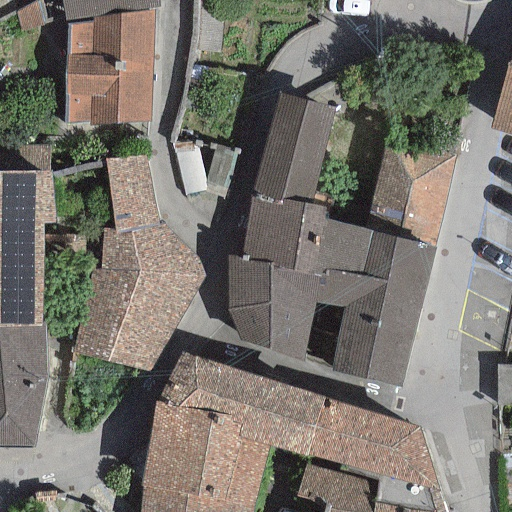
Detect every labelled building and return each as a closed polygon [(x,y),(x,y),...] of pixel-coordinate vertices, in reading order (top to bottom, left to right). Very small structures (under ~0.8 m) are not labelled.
[(158,0),(61,0),(66,23),(152,7),(159,5),(158,0)] [(150,123),(152,7),(66,23),(63,125),(150,123)] [(511,57),(507,66),(489,130),(511,136),(511,57)] [(332,110),(279,94),(249,197),(239,259),(311,274),(323,221),(326,208),(311,204),(332,110)] [(457,149),(389,132),(364,232),(433,249),(457,149)] [(144,156),(104,159),(114,230),(158,224),(144,156)] [(49,171),(0,171),(0,327),(39,327),(43,224),(54,225),(49,171)] [(364,232),(323,221),(311,274),(239,259),(226,257),(225,312),(238,343),(330,372),(402,388),(433,249),(364,232)] [(194,256),(158,224),(114,230),(102,228),(98,272),(93,271),(70,352),(149,373),(204,276),(194,256)] [(39,327),(0,327),(0,447),(33,448),(46,381),(45,326),(39,327)] [(324,399),(179,352),(155,402),(233,415),(231,422),(240,425),(236,437),(267,444),(307,453),(324,399)] [(307,454),(339,463),(337,473),(306,465),(296,497),(323,506),(321,511),(443,511),(436,489),(420,429),(324,399),(307,454)] [(250,511),(251,507),(267,444),(236,437),(240,425),(231,422),(233,415),(155,402),(142,491),(139,511),(250,511)]
